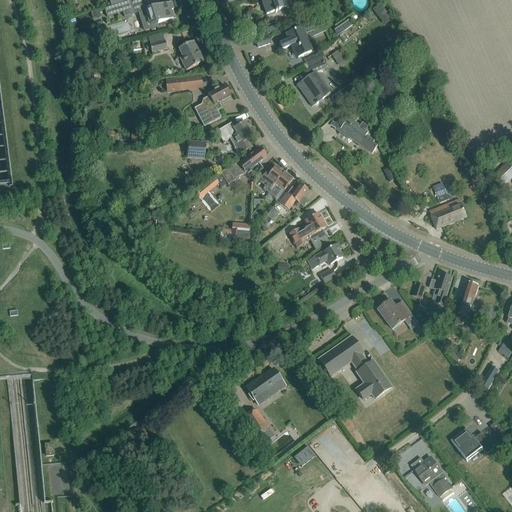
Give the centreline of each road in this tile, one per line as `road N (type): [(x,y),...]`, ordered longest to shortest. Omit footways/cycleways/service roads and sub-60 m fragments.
road 1 (unclassified): [(430,251),(381,227),(286,149),(252,103),(206,0)]
road 2 (unclassified): [(189,349),(278,337),(430,251)]
